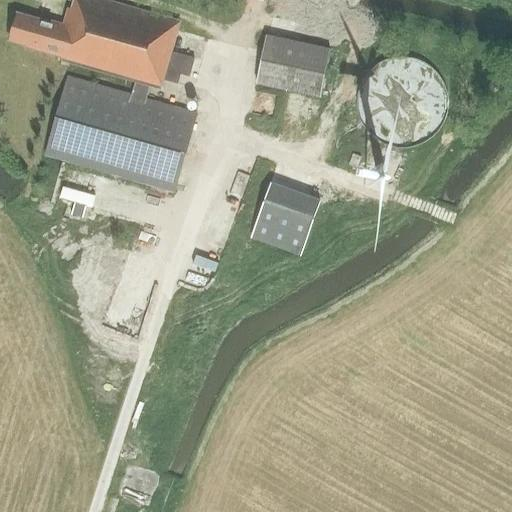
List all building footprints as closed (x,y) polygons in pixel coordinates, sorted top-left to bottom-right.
[(190,77),(195,59),(172,53),(181,22),(106,0),(74,0),(72,8),(69,7),(64,25),(52,21),(51,24),(18,14),(11,39),(28,44),(27,46),(61,56),(60,60),(136,82),(132,95),(69,77),(46,155),(174,193),(197,114),(146,99),(150,86),(161,89),(164,81),(179,85),(182,74),(190,77)] [(257,84),(321,97),(330,49),(267,36),(257,84)] [(450,129),(443,70),(385,77),(390,121),(389,122),(390,136),(450,129)] [(243,218),(252,182),(224,175),(217,206),(226,208),(222,226),(233,229),(236,216),(243,218)] [(252,236),(302,254),(320,203),(270,185),(252,236)]
